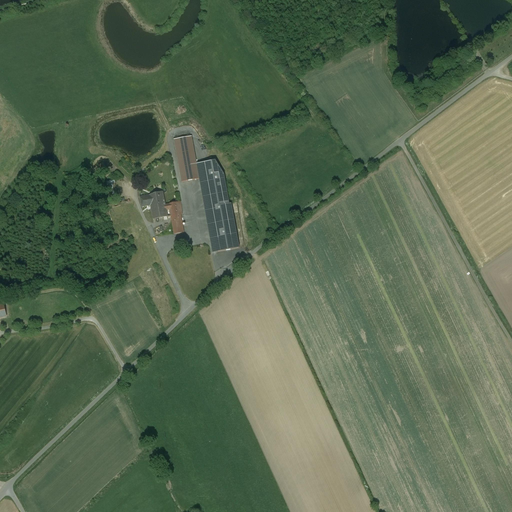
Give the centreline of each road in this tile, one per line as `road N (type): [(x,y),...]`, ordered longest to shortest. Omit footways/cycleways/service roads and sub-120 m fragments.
road 1 (unclassified): [(399,141),(248,256),(5,488)]
road 2 (unclassified): [(399,141),(511,339)]
